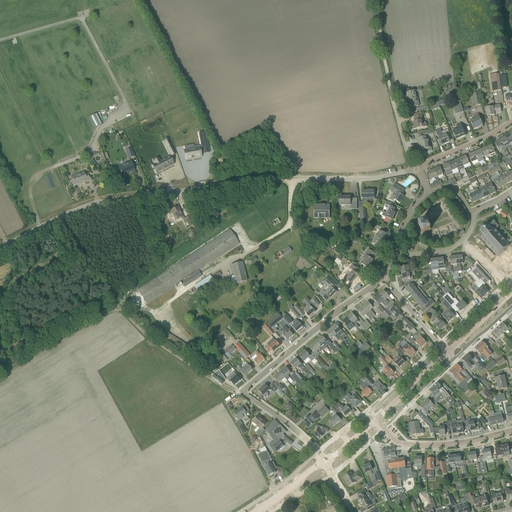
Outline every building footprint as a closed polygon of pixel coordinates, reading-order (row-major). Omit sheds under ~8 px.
[(489,75),(491,92),(501,91),(499,74),(489,75)] [(478,89),(473,90),(474,94),(471,94),(475,106),(481,104),(479,92),(478,93),(478,90),(478,89)] [(412,103),(411,104),(412,107),(419,106),(415,91),(407,93),(409,101),(411,100),(412,103)] [(452,104),(455,115),(463,112),(460,101),(452,104)] [(491,107),(486,108),(487,116),(494,115),(494,112),(497,112),(497,113),(501,112),(500,105),(491,107)] [(416,121),(414,122),(415,126),(412,126),(413,130),(422,128),(427,127),(427,123),(421,125),(421,122),(422,121),(420,113),(413,115),(414,118),(415,118),(416,121)] [(475,119),(470,121),(474,130),(481,126),(480,124),(482,123),(479,116),(474,117),(475,119)] [(465,135),(463,131),(460,124),(456,126),(457,127),(458,129),(453,131),(453,133),(454,135),(456,139),(465,135)] [(447,137),(450,135),(448,132),(448,130),(442,133),(440,129),(435,131),(438,138),(439,141),(441,145),(449,142),(447,137)] [(206,135),(200,137),(202,148),(208,146),(206,135)] [(418,138),(419,144),(420,143),(422,150),(424,150),(425,150),(425,153),(432,151),(431,148),(430,148),(428,144),(428,140),(427,141),(427,136),(418,138)] [(505,137),(500,141),(504,148),(510,144),(505,137)] [(168,141),(164,143),(170,155),(174,153),(168,141)] [(504,148),(500,141),(495,144),(499,151),(502,149),(503,152),(503,151),(505,153),(507,152),(506,150),(504,148)] [(125,150),(129,159),(134,157),(130,145),(125,147),(126,149),(125,150)] [(486,148),(489,155),(490,157),(496,155),(492,146),(486,148)] [(189,150),(184,151),(186,159),(191,158),(191,159),(192,159),(191,158),(193,158),(194,158),(201,157),(199,148),(194,149),(189,150)] [(486,148),(480,150),(483,157),(489,155),(486,148)] [(477,160),(478,163),(484,160),(483,158),(483,157),(480,150),(474,153),(477,160)] [(471,162),(477,160),(474,153),(469,155),(471,160),(471,162)] [(466,156),(460,159),(463,166),(469,164),(466,156)] [(170,157),(152,166),(153,169),(154,170),(156,173),(174,164),(170,157)] [(460,159),(454,161),(457,168),(463,166),(460,159)] [(454,161),(448,164),(451,171),(457,168),(454,161)] [(118,167),(120,171),(122,176),(134,171),(131,163),(118,167)] [(451,171),(448,164),(443,166),(446,173),(451,171)] [(440,167),(434,170),(437,177),(443,174),(442,172),(440,167)] [(437,177),(434,170),(428,172),(430,175),(429,176),(430,177),(430,176),(431,180),(435,178),(436,181),(433,183),(434,187),(440,185),(438,180),(437,177)] [(503,174),(505,176),(509,183),(511,180),(511,175),(510,173),(508,170),(503,174)] [(71,177),(72,181),(74,185),(79,183),(80,184),(91,180),(89,173),(85,175),(84,172),(71,177)] [(468,177),(467,177),(469,180),(475,176),(472,172),(467,175),(468,177)] [(500,175),(498,177),(503,186),(509,183),(505,176),(502,178),(500,175)] [(503,186),(498,177),(493,180),(494,183),(495,185),(498,189),(503,186)] [(457,184),(456,182),(456,183),(454,179),(451,180),(452,182),(448,184),(449,186),(454,187),(454,186),(457,184)] [(460,185),(461,186),(462,189),(471,184),(469,181),(463,184),(460,185)] [(394,200),(399,204),(404,197),(401,195),(404,190),(394,184),(390,191),(397,194),(396,196),(392,194),(389,199),(393,202),(394,200)] [(488,185),(486,186),(490,195),(496,192),(492,185),(489,187),(488,185)] [(486,188),(481,190),(484,198),(490,195),(486,186),(485,186),(486,188)] [(477,188),(474,190),(478,200),(484,198),(481,190),(478,191),(477,188)] [(370,191),(362,191),(362,198),(363,198),(363,203),(368,202),(370,204),(373,198),(374,198),(374,197),(376,193),(374,192),(374,191),(372,191),(370,190),(370,191)] [(478,200),(474,190),(473,190),(474,190),(468,193),(471,199),(471,200),(473,203),(478,200)] [(350,209),(354,210),(357,210),(357,198),(353,198),(353,201),(350,201),(350,197),(339,197),(339,202),(339,205),(350,205),(350,209)] [(385,217),(392,220),(395,213),(393,212),(395,209),(394,208),(395,206),(386,202),(384,206),(388,208),(386,213),(383,212),(382,216),(385,217)] [(314,219),(329,219),(329,205),(314,205),(314,219)] [(170,210),(172,215),(175,220),(183,216),(178,207),(170,210)] [(430,230),(429,227),(428,224),(427,220),(426,221),(425,219),(423,220),(424,222),(418,225),(422,233),(430,230)] [(511,240),(511,238),(509,241),(507,239),(505,242),(501,238),(502,237),(498,233),(498,234),(496,231),(495,229),(498,226),(493,220),(486,226),(486,225),(479,231),(480,232),(476,235),(480,239),(481,238),(483,240),(482,241),(483,240),(486,244),(485,245),(486,245),(489,248),(489,249),(490,248),(493,252),(493,253),(494,252),(497,256),(509,246),(508,244),(511,241),(511,240)] [(138,290),(147,304),(181,282),(184,287),(199,278),(198,276),(201,275),(198,271),(239,244),(230,230),(138,290)] [(373,243),(378,245),(379,243),(383,245),(384,242),(383,241),(386,234),(379,232),(378,236),(375,235),(373,243)] [(273,256),(276,262),(291,252),(288,247),(273,256)] [(364,260),(361,264),(368,268),(373,260),(370,258),(371,256),(372,257),(375,253),(370,251),(368,249),(362,259),(364,260)] [(443,258),(437,259),(438,269),(446,269),(447,269),(446,261),(443,262),(443,258)] [(438,269),(437,259),(431,260),(431,263),(428,263),(429,271),(438,269)] [(230,265),(235,284),(247,281),(242,262),(230,265)] [(343,278),(347,281),(351,284),(358,275),(354,272),(357,269),(352,265),(349,268),(350,269),(343,278)] [(479,289),(475,292),(481,299),(489,292),(483,285),(479,281),(485,275),(478,267),(466,278),(474,286),(475,285),(479,289)] [(219,271),(212,276),(215,280),(221,275),(219,271)] [(404,280),(405,284),(410,282),(413,280),(411,272),(409,272),(401,274),(402,277),(401,278),(402,280),(404,280)] [(193,286),(198,293),(214,282),(210,276),(193,286)] [(323,291),(320,295),(323,297),(326,301),(329,298),(330,299),(336,292),(334,290),(338,285),(328,276),(322,283),(326,286),(322,290),(323,291)] [(406,289),(410,294),(416,289),(412,284),(411,284),(410,282),(405,284),(403,285),(406,288),(406,289)] [(410,294),(414,299),(420,294),(422,292),(418,287),(416,289),(410,294)] [(455,287),(452,290),(458,296),(461,292),(455,287)] [(384,291),(379,296),(387,305),(389,307),(390,306),(394,303),(392,301),(389,303),(386,300),(389,297),(384,291)] [(446,295),(443,298),(456,312),(459,310),(461,312),(467,306),(462,301),(459,303),(455,298),(453,299),(448,293),(446,295)] [(414,299),(418,304),(426,297),(424,294),(422,296),(420,294),(414,299)] [(387,305),(379,296),(374,300),(377,303),(379,305),(381,303),(385,307),(387,305)] [(426,297),(418,304),(422,308),(424,307),(427,310),(434,303),(431,300),(431,299),(428,299),(426,297)] [(308,308),(304,312),(309,318),(309,317),(310,318),(312,316),(312,315),(315,312),(313,310),(316,307),(319,305),(314,299),(311,301),(310,302),(309,300),(305,304),(308,308)] [(368,303),(363,307),(372,318),(375,316),(370,310),(372,308),(368,303)] [(297,305),(293,308),(301,316),(302,317),(305,314),(297,305)] [(392,309),(391,310),(394,314),(391,315),(395,320),(397,319),(402,314),(399,311),(400,311),(396,306),(392,309)] [(372,318),(363,307),(358,311),(361,314),(363,316),(365,314),(370,320),(372,318)] [(301,316),(293,308),(292,309),(293,309),(291,311),(298,319),(301,316)] [(444,312),(446,315),(443,317),(445,319),(448,323),(455,317),(451,313),(447,309),(444,312)] [(381,317),(382,319),(385,317),(386,319),(391,315),(386,310),(380,316),(381,317)] [(292,322),(286,316),(285,314),(283,313),(280,316),(283,319),(288,325),(289,326),(290,325),(291,326),(292,327),(293,328),(296,332),(302,327),(299,323),(296,319),(292,322)] [(283,319),(280,316),(279,314),(267,324),(271,328),(283,319)] [(352,314),(347,318),(356,329),(356,328),(357,329),(359,327),(356,324),(359,322),(352,314)] [(436,322),(433,324),(440,331),(445,326),(438,317),(435,320),(436,322)] [(356,329),(347,318),(342,322),(346,326),(350,330),(352,328),(354,330),(356,329)] [(400,322),(409,333),(415,328),(412,325),(411,325),(407,320),(406,319),(404,320),(404,319),(400,322)] [(504,321),(497,328),(503,334),(510,327),(504,321)] [(263,328),(271,337),(275,333),(267,324),(263,328)] [(291,328),(289,326),(288,325),(283,330),(282,330),(280,332),(283,335),(282,335),(287,340),(293,335),(288,330),(291,328)] [(336,325),(331,329),(340,340),(342,338),(340,336),(343,333),(340,331),(340,330),(336,325)] [(503,334),(497,328),(491,334),(496,340),(503,334)] [(340,340),(331,329),(326,333),(330,337),(331,339),(334,336),(338,342),(340,340)] [(316,342),(323,350),(324,350),(326,348),(327,346),(328,345),(326,342),(327,342),(325,341),(322,337),(319,340),(318,339),(316,341),(316,342)] [(416,342),(417,344),(421,348),(426,343),(421,337),(417,341),(416,342)] [(264,348),(268,353),(272,349),(274,352),(280,346),(277,342),(273,338),(271,340),(267,344),(268,345),(264,348)] [(408,340),(414,347),(417,345),(410,338),(408,340)] [(234,347),(245,359),(250,355),(239,342),(234,347)] [(323,350),(316,342),(309,348),(313,351),(314,353),(316,355),(319,353),(323,350)] [(333,346),(338,352),(341,350),(334,342),(332,344),(333,346)] [(493,354),(487,348),(488,348),(486,345),(482,342),(478,345),(489,357),(493,354)] [(363,346),(360,348),(364,353),(370,348),(370,347),(366,343),(363,346)] [(402,355),(405,352),(410,358),(416,353),(410,347),(407,344),(402,348),(399,345),(396,348),(402,355)] [(489,357),(478,345),(475,349),(480,355),(482,353),(487,359),(489,357)] [(227,350),(231,355),(236,350),(234,347),(233,347),(232,346),(227,350)] [(360,348),(353,354),(358,359),(364,353),(360,348)] [(254,361),(255,361),(258,365),(264,359),(258,352),(258,353),(256,351),(254,353),(258,357),(254,361)] [(314,359),(311,355),(310,356),(305,351),(299,356),(302,360),(304,362),(308,358),(311,362),(314,359)] [(392,361),(399,368),(405,363),(398,355),(396,357),(392,361)] [(476,363),(473,360),(468,355),(462,360),(465,363),(463,365),(468,370),(470,369),(474,365),(476,363)] [(315,359),(323,368),(326,366),(318,357),(315,359)] [(379,361),(386,368),(389,364),(385,359),(383,357),(379,361)] [(495,361),(498,367),(505,362),(502,357),(495,361)] [(296,359),(290,364),(293,368),(295,369),(298,366),(301,370),(302,371),(303,371),(306,375),(309,372),(305,367),(304,368),(299,363),(296,359)] [(489,371),(496,364),(493,361),(486,368),(489,371)] [(240,366),(238,368),(240,371),(241,373),(245,377),(252,370),(249,366),(248,365),(245,362),(241,366),(240,366)] [(485,368),(479,362),(476,365),(482,371),(485,368)] [(457,365),(453,368),(467,383),(470,379),(469,378),(463,371),(461,368),(457,365)] [(380,373),(384,377),(385,375),(388,378),(389,377),(389,378),(391,376),(394,373),(389,368),(389,369),(387,367),(380,373)] [(286,368),(280,373),(287,381),(290,378),(288,376),(291,373),(286,368)] [(467,383),(453,368),(449,372),(455,378),(467,391),(471,388),(467,383)] [(219,370),(211,376),(223,384),(225,380),(222,375),(220,377),(219,376),(221,374),(219,370)] [(294,373),(300,380),(303,378),(297,371),(294,373)] [(227,379),(230,382),(231,381),(234,386),(240,380),(237,377),(234,372),(227,379)] [(287,381),(280,373),(274,378),(279,383),(281,381),(284,384),(287,381)] [(291,376),(300,387),(303,384),(294,373),(291,376)] [(495,378),(497,384),(505,382),(504,376),(503,376),(500,377),(495,378)] [(364,379),(359,385),(364,391),(362,392),(362,393),(360,395),(362,399),(365,396),(366,398),(372,392),(368,388),(367,388),(363,384),(366,382),(364,379)] [(386,389),(383,386),(382,387),(377,381),(373,384),(369,380),(367,382),(376,393),(377,392),(382,397),(386,393),(384,390),(386,389)] [(505,382),(497,384),(495,385),(495,387),(497,387),(498,391),(507,388),(505,382)] [(259,391),(265,398),(268,396),(268,394),(267,392),(269,390),(270,391),(273,389),(276,392),(279,389),(273,383),(267,387),(265,385),(259,391)] [(437,383),(434,386),(439,393),(441,395),(443,397),(444,398),(446,396),(447,398),(449,396),(446,392),(445,392),(448,389),(448,390),(443,383),(442,384),(443,384),(440,386),(437,383)] [(433,387),(429,391),(432,394),(436,399),(438,397),(441,400),(444,398),(443,397),(441,395),(439,393),(434,386),(433,387)] [(492,396),(486,390),(482,393),(488,400),(492,396)] [(360,404),(362,402),(355,395),(352,398),(349,394),(343,399),(348,404),(351,402),(355,407),(357,406),(358,406),(360,404)] [(446,396),(444,398),(445,400),(451,406),(455,402),(454,400),(453,401),(451,398),(449,396),(447,398),(446,396)] [(428,399),(423,403),(430,410),(432,407),(435,409),(438,406),(437,404),(434,401),(431,403),(428,399)] [(351,412),(350,412),(351,411),(346,406),(344,409),(339,403),(334,407),(338,412),(340,410),(345,416),(348,413),(349,414),(351,412)] [(423,411),(421,413),(425,418),(425,417),(426,417),(429,414),(427,412),(430,410),(423,403),(419,407),(423,411)] [(239,411),(234,414),(239,421),(243,418),(245,421),(249,419),(245,414),(249,410),(245,405),(242,408),(242,407),(239,410),(239,411)] [(325,406),(317,412),(322,417),(329,411),(325,406)] [(456,421),(456,423),(458,434),(460,434),(460,433),(463,433),(463,427),(466,427),(464,421),(463,417),(462,411),(460,411),(461,417),(460,417),(461,421),(456,421)] [(494,414),(494,417),(495,417),(497,425),(504,423),(502,418),(502,416),(501,412),(494,414)] [(314,422),(319,418),(315,413),(309,418),(308,416),(304,420),(306,423),(305,424),(309,429),(315,423),(314,422)] [(425,418),(421,413),(420,413),(418,415),(417,415),(414,418),(415,423),(410,423),(412,436),(420,434),(419,429),(418,424),(422,423),(424,421),(429,427),(432,424),(426,417),(425,417),(425,418)] [(490,416),(486,420),(486,421),(489,424),(490,427),(497,425),(495,417),(494,417),(494,414),(490,415),(490,416)] [(330,422),(328,423),(331,427),(333,426),(334,426),(340,420),(336,415),(329,421),(330,422)] [(267,423),(264,420),(263,421),(258,416),(257,416),(255,419),(252,422),(260,428),(256,433),(259,436),(265,430),(263,428),(264,427),(267,423)] [(479,419),(485,425),(487,423),(482,417),(479,419)] [(481,425),(477,420),(474,421),(470,422),(469,419),(467,419),(467,420),(464,421),(466,427),(466,428),(469,428),(470,431),(474,431),(479,430),(479,429),(481,428),(480,425),(481,425)] [(447,421),(447,423),(448,429),(451,429),(452,434),(455,434),(455,435),(458,434),(456,423),(450,424),(450,421),(447,421)] [(448,429),(447,423),(442,424),(442,426),(438,426),(439,428),(433,428),(434,433),(435,435),(439,435),(439,436),(442,436),(442,435),(445,435),(445,430),(448,429)] [(274,434),(278,440),(271,445),(276,451),(279,448),(280,449),(284,447),(283,446),(287,443),(291,446),(293,443),(286,438),(283,434),(285,432),(280,425),(271,431),(273,434),(274,434)] [(314,434),(319,440),(324,435),(323,435),(326,432),(327,432),(328,429),(320,426),(319,430),(314,434)] [(500,448),(495,449),(497,457),(502,455),(503,458),(510,456),(509,452),(509,450),(507,445),(500,447),(500,448)] [(492,459),(491,454),(490,449),(482,451),(483,456),(484,458),(484,461),(492,459)] [(264,452),(259,455),(263,463),(263,462),(266,466),(264,467),(266,471),(265,471),(266,473),(267,473),(268,476),(269,475),(269,476),(273,474),(275,473),(275,472),(274,470),(277,469),(273,462),(270,464),(268,461),(271,459),(267,451),(264,452)] [(467,461),(468,465),(473,464),(472,460),(477,459),(475,452),(467,453),(469,461),(467,461)] [(400,478),(399,468),(405,467),(405,463),(404,458),(396,460),(396,455),(384,457),(384,458),(383,458),(386,476),(387,488),(392,488),(393,489),(402,488),(400,478)] [(456,467),(454,455),(448,456),(448,459),(444,459),(447,473),(450,472),(449,468),(456,467)] [(427,470),(426,470),(426,476),(433,476),(433,470),(434,470),(441,469),(442,474),(446,474),(447,474),(444,462),(440,463),(440,468),(434,468),(434,458),(427,458),(427,463),(427,470)] [(362,467),(365,473),(368,472),(370,476),(374,474),(372,468),(370,464),(362,467)] [(356,482),(362,479),(358,472),(352,475),(351,473),(343,477),(349,487),(356,482)] [(358,502),(359,504),(367,499),(371,497),(371,496),(370,494),(369,494),(368,492),(366,493),(365,490),(357,494),(359,497),(357,498),(359,501),(358,502)] [(502,497),(505,496),(503,491),(503,490),(500,490),(501,494),(495,495),(495,493),(492,494),(493,500),(494,504),(503,502),(502,497)] [(483,497),(479,498),(482,508),(489,506),(486,499),(487,499),(485,494),(482,495),(483,497)] [(451,505),(452,507),(455,506),(457,511),(463,511),(461,505),(460,502),(456,504),(451,496),(448,497),(451,504),(451,505)] [(469,498),(470,501),(472,506),(475,505),(476,509),(479,508),(479,509),(482,508),(479,498),(475,499),(474,496),(469,498)] [(367,499),(359,504),(360,506),(361,505),(363,508),(364,508),(366,511),(375,506),(371,500),(368,502),(367,499)]
